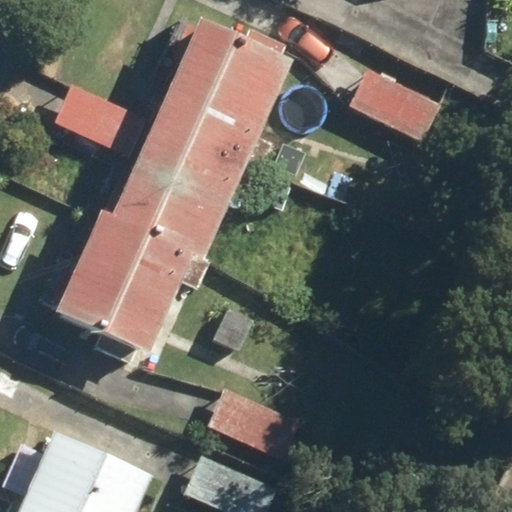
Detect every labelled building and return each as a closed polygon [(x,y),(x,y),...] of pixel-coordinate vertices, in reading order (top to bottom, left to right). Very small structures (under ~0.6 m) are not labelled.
[(271,154),(260,149),(302,47),(208,9),(127,205),(115,201),(74,301),(164,337),(195,263),(210,270),(243,190),(254,195),(271,154)] [(446,102),(371,67),(353,104),(427,140),(446,102)] [(147,112),(79,83),(62,122),(130,152),(147,112)] [(339,157),(309,147),(284,215),(314,226),(339,157)] [(304,421),(226,388),(211,423),(289,457),(304,421)] [(65,426),(54,451),(31,441),(11,487),(19,491),(10,511),(144,511),(163,469),(65,426)] [(272,511),(282,488),(206,456),(192,491),(241,511),(272,511)]
